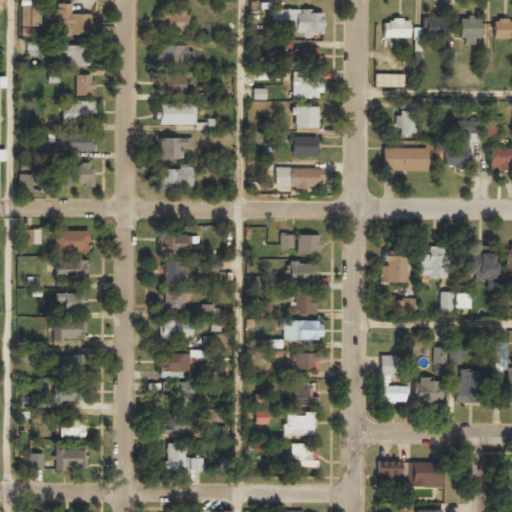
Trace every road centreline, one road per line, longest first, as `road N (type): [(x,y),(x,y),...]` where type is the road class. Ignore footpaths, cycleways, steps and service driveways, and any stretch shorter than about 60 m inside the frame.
road 1 (residential): [(358,0),(354,511)]
road 2 (residential): [(128,0),(126,511)]
road 3 (residential): [(511,208),(9,207)]
road 4 (residential): [(354,492),(0,490)]
road 5 (residential): [(511,433),(354,432)]
